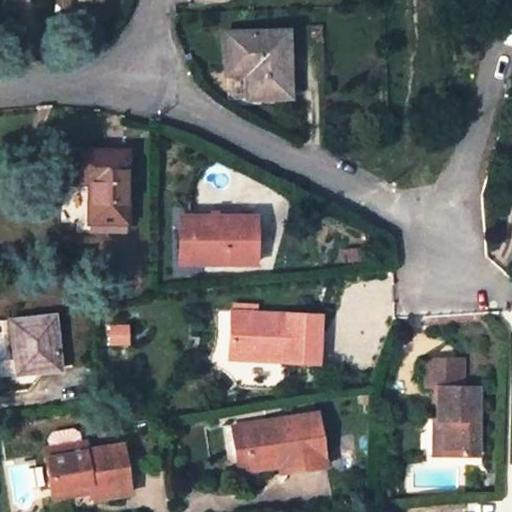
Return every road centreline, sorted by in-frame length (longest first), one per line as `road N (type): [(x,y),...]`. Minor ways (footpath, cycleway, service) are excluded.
road 1 (residential): [(127,87),(168,99),(438,246),(508,0)]
road 2 (residential): [(0,91),(127,87)]
